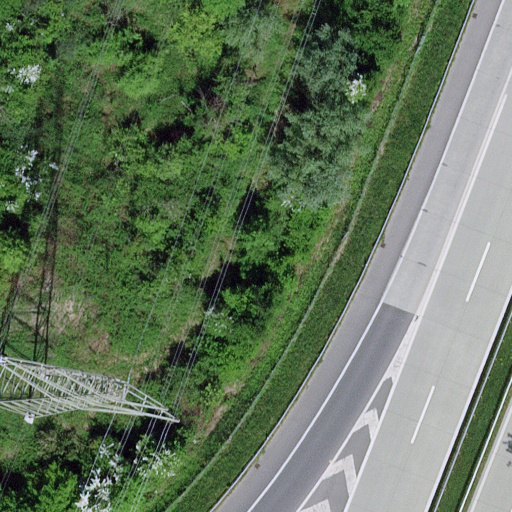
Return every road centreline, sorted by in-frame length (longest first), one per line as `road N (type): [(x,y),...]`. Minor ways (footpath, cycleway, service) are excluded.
road 1 (motorway): [(511,171),(427,272),(330,454),(280,511)]
road 2 (motorway): [(511,211),(397,511)]
